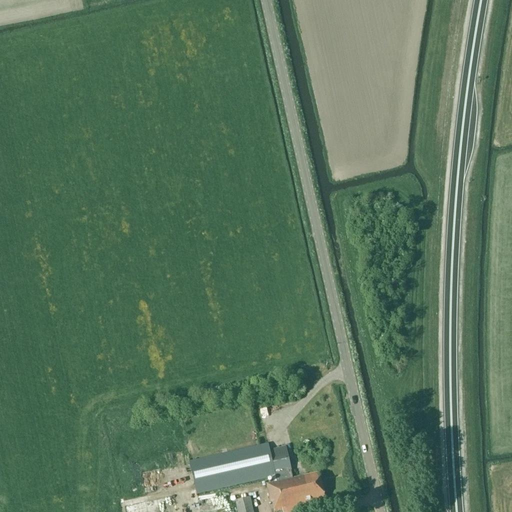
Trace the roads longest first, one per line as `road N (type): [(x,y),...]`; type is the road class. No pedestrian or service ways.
road 1 (tertiary): [(381,511),(267,0)]
road 2 (trunk): [(455,511),(451,257),(481,0)]
